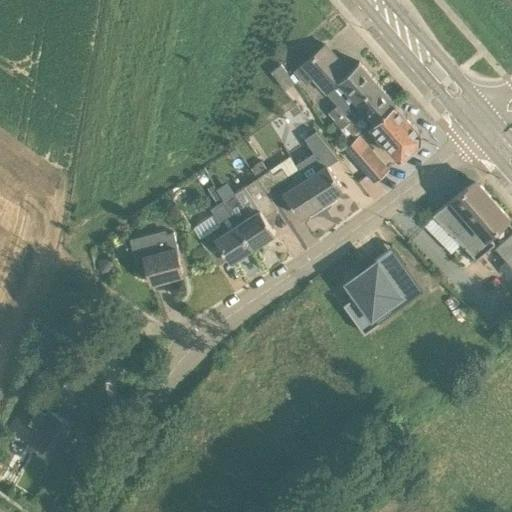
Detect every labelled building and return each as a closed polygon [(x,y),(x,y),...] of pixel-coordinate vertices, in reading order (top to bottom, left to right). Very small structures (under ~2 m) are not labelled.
[(301,67),(295,72),(305,85),(312,79),(323,92),(326,95),(327,94),(337,105),(327,114),(334,121),(376,83),(358,62),(347,72),(324,45),(301,67)] [(285,90),(295,82),(280,64),(271,72),(285,90)] [(372,123),(394,104),(376,83),(334,121),(342,130),(363,113),(372,123)] [(394,104),(372,123),(369,126),(399,160),(420,141),(420,134),(394,104)] [(375,182),(375,181),(389,170),(358,135),(345,147),(375,182)] [(268,170),(261,160),(251,167),(258,178),(268,170)] [(343,189),(322,160),(301,173),(321,203),(343,189)] [(258,178),(257,178),(269,195),(281,188),(284,193),(299,217),(321,203),(301,173),(298,169),(289,175),(283,166),(273,173),(271,169),(268,170),(258,178)] [(272,200),(269,195),(257,178),(223,200),(254,246),(275,232),(265,217),(278,208),(272,200)] [(477,259),(494,244),(488,236),(508,218),(480,185),(471,184),(433,214),(477,259)] [(223,200),(211,208),(221,224),(199,239),(214,262),(226,254),(230,261),(254,246),(223,200)] [(511,268),(511,233),(495,248),(511,268)] [(182,273),(172,235),(141,243),(145,257),(153,289),(171,285),(169,277),(182,273)] [(98,262),(101,272),(114,268),(111,258),(98,262)] [(357,295),(344,304),(358,323),(371,314),(373,317),(397,299),(402,306),(425,290),(406,264),(390,276),(378,260),(348,282),(357,295)] [(83,311),(92,297),(79,288),(69,301),(83,311)] [(55,451),(72,424),(26,397),(10,425),(55,451)]
